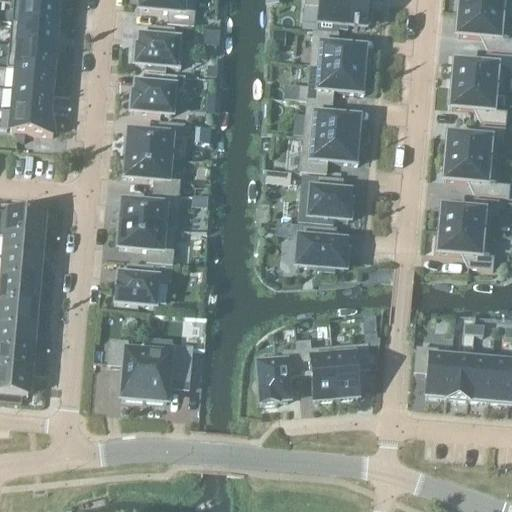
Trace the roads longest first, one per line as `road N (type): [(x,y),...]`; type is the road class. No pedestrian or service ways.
road 1 (residential): [(427,0),(389,426)]
road 2 (residential): [(71,458),(188,451),(388,476)]
road 3 (residential): [(66,427),(86,196)]
road 4 (residential): [(86,196),(105,0)]
road 5 (residential): [(389,426),(511,437)]
